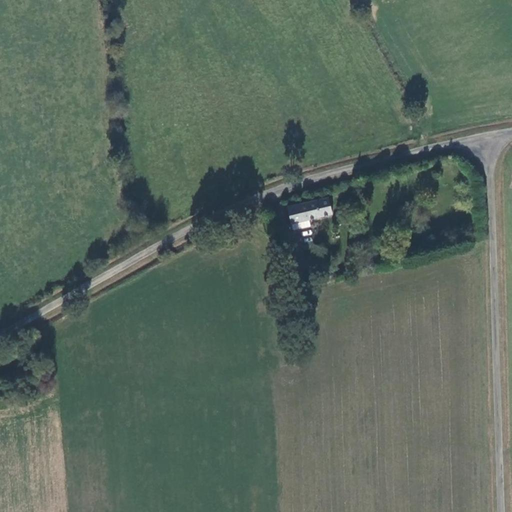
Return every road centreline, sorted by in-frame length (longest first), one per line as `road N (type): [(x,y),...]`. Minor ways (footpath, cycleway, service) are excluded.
road 1 (unclassified): [(494,133),(328,171),(207,218),(0,335)]
road 2 (unclassified): [(494,133),(503,511)]
